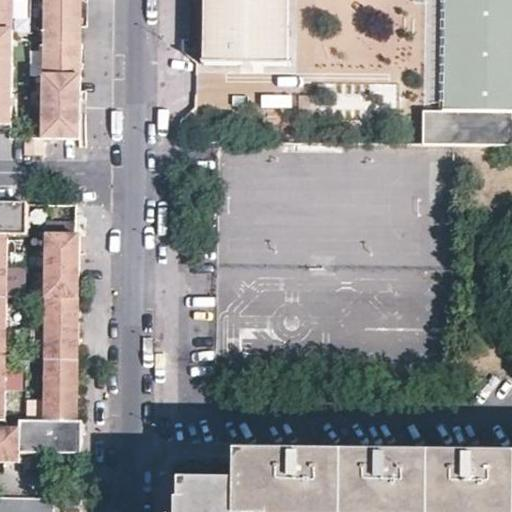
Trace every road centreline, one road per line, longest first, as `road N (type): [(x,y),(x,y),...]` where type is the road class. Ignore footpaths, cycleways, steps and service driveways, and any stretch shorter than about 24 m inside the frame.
road 1 (residential): [(131,177),(129,480)]
road 2 (residential): [(133,0),(131,177)]
road 3 (residential): [(131,177),(0,175)]
road 4 (residential): [(0,480),(129,480)]
